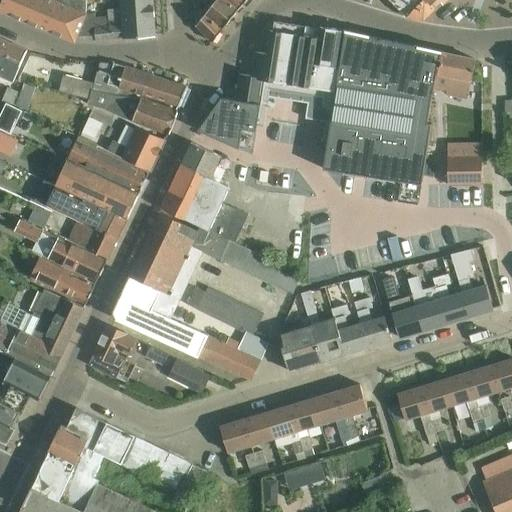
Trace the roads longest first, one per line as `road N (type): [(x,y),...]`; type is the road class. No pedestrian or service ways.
road 1 (residential): [(62,382),(167,424),(511,318)]
road 2 (residential): [(62,382),(211,71)]
road 3 (residential): [(310,0),(414,32),(511,39)]
road 4 (residential): [(187,54),(81,51),(0,20)]
